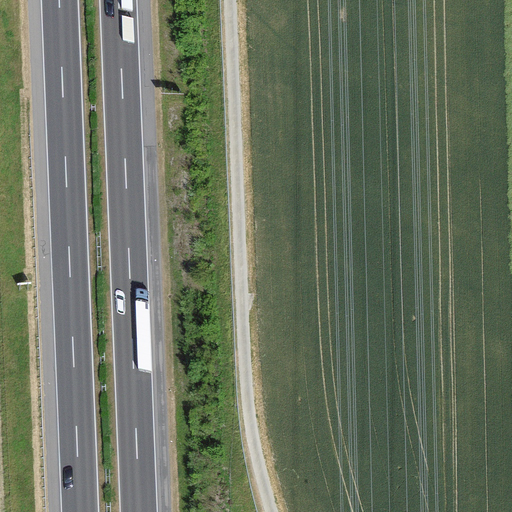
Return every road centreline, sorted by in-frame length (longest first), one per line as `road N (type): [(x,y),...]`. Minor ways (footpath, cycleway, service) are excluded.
road 1 (track): [(271,511),(245,380),(228,0)]
road 2 (motorway): [(139,511),(118,0)]
road 3 (motorway): [(59,0),(79,511)]
